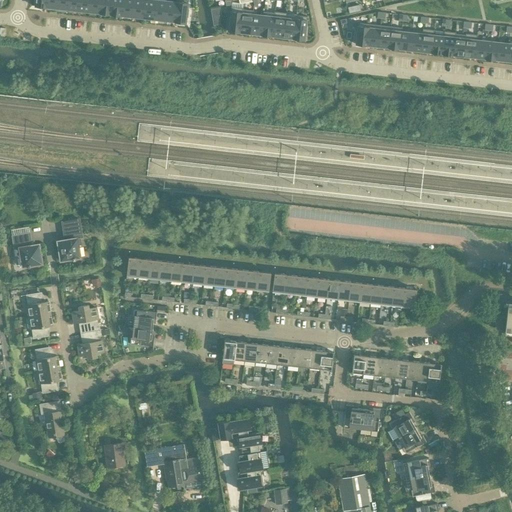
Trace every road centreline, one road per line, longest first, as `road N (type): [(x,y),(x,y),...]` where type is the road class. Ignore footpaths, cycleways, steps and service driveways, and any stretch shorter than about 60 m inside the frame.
road 1 (residential): [(20,19),(39,29),(194,51),(229,43),(327,56)]
road 2 (residential): [(203,324),(193,354),(121,365),(80,389),(55,287)]
road 3 (residential): [(344,342),(338,394),(437,405),(457,503)]
road 4 (residential): [(327,56),(362,68),(511,85)]
road 5 (residential): [(344,342),(436,326),(482,289),(511,292)]
road 6 (residential): [(203,324),(344,342)]
road 7 (residential): [(124,511),(0,462)]
